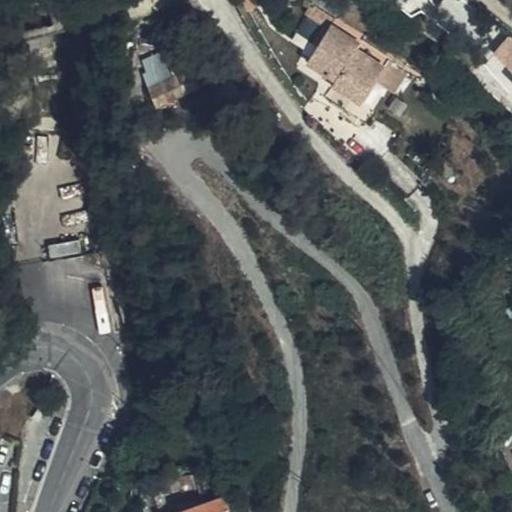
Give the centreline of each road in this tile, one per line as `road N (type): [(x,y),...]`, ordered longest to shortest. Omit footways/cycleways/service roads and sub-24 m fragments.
road 1 (residential): [(289,511),(302,392),(283,330),(235,238),(187,177),(181,148),(200,141),(221,150),(288,229),(359,289),(453,511)]
road 2 (unclassified): [(52,511),(86,432),(91,393),(70,359),(55,354),(27,354),(0,367)]
